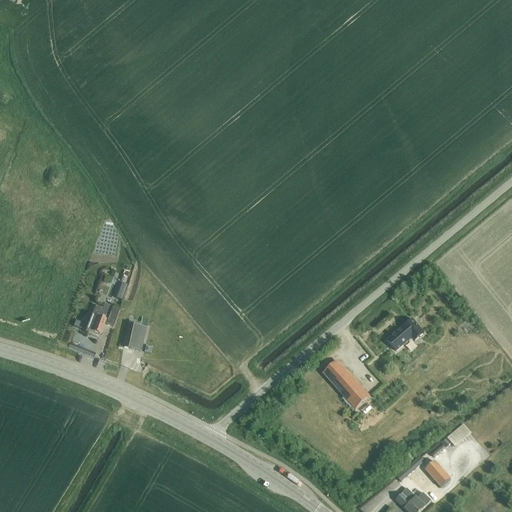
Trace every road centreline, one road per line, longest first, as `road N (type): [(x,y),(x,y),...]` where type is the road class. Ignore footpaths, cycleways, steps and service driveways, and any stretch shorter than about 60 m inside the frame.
road 1 (unclassified): [(212,440),(511,182)]
road 2 (secondary): [(212,440),(87,380),(0,351)]
road 3 (secondary): [(321,511),(212,440)]
